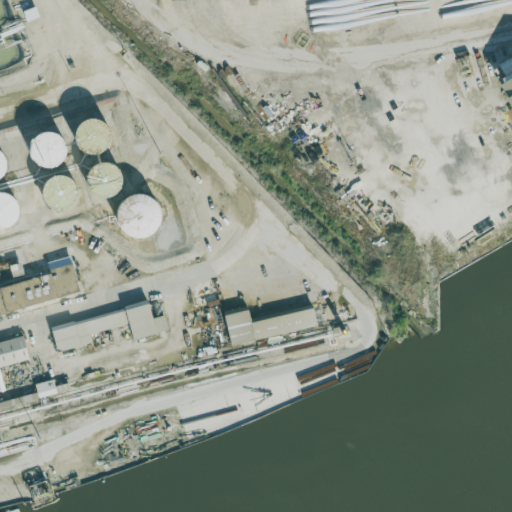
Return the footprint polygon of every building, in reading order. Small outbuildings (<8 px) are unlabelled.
[(511,94),(503,79),(511,74),(511,94)] [(78,115),(86,112),(94,112),(100,116),(104,120),(106,126),(106,132),(104,138),(101,142),(94,146),(87,147),(80,144),(74,138),(72,133),(72,125),(74,120),(78,115)] [(34,129),(42,125),(49,126),(56,129),(60,134),(62,140),(62,146),(59,152),(56,156),(49,160),(42,160),(35,158),(29,152),(27,147),(27,138),(29,133),(34,129)] [(0,179),(11,179),(10,146),(0,146),(0,179)] [(91,159),(99,156),(107,156),(113,159),(117,164),(119,170),(119,176),(117,182),(113,186),(107,190),(100,191),(92,188),(86,182),(84,177),(84,169),(87,164),(91,159)] [(46,174),(54,170),(62,171),(68,174),(72,179),(74,185),(74,191),(72,197),(69,201),(62,205),(55,205),(48,203),(42,197),(40,192),(40,183),(42,178),(46,174)] [(0,187),(2,187),(8,191),(12,195),(15,201),(15,207),(12,213),(9,217),(2,221),(0,221),(0,187)] [(129,188),(139,188),(149,192),(155,199),(157,209),(155,218),(148,226),(140,230),(132,230),(125,228),(119,223),(115,214),(114,207),(115,201),(119,195),(123,191),(129,188)] [(82,293),(73,256),(48,263),(51,274),(0,287),(0,301),(3,313),(82,293)] [(58,351),(93,343),(91,334),(130,324),(134,339),(169,331),(165,315),(155,317),(151,302),(52,325),(58,351)] [(231,344),(319,327),(315,305),(252,317),(250,307),(225,311),(231,344)] [(0,342),(0,368),(31,361),(26,337),(0,342)] [(39,397),(59,394),(56,380),(37,383),(39,397)] [(0,400),(0,408),(1,414),(28,410),(27,401),(39,399),(38,394),(0,400)]
